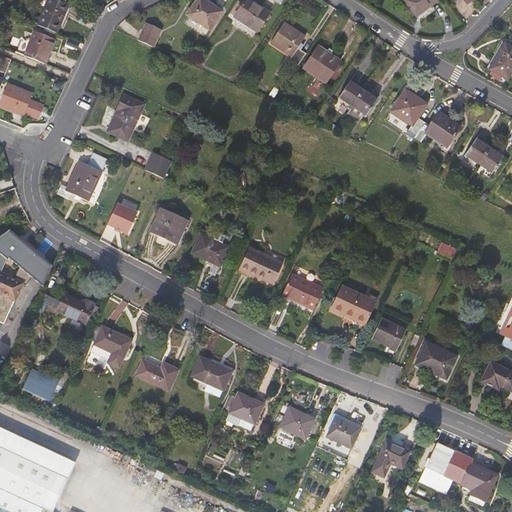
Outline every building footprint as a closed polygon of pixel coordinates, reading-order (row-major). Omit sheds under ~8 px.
[(61,0),(45,0),(37,22),(56,30),(67,2),(61,0)] [(210,29),(222,11),(204,0),(195,0),(186,15),(210,29)] [(257,32),(269,13),(249,0),(245,0),(235,17),(257,32)] [(436,0),(404,0),(414,12),(420,7),(422,11),(436,0)] [(162,29),(147,22),(139,40),(154,47),(162,29)] [(291,60),(299,65),(306,54),(301,50),(298,49),(301,44),(305,38),(285,24),(272,43),(292,57),(291,60)] [(32,31),(23,54),(42,62),(52,39),(32,31)] [(511,46),(505,43),(489,69),(507,80),(511,71),(511,46)] [(334,52),(328,48),(326,52),(318,47),(303,69),(326,83),(340,61),(331,55),(334,52)] [(363,91),(349,82),(339,98),(348,103),(353,107),(363,91)] [(25,113),(39,119),(45,106),(31,100),(33,93),(10,84),(2,105),(24,115),(25,113)] [(376,100),(363,91),(353,107),(361,112),(366,116),(376,100)] [(426,104),(405,91),(391,112),(412,125),(406,134),(413,139),(414,137),(424,122),(417,117),(426,104)] [(117,136),(127,140),(145,105),(124,95),(117,110),(109,128),(118,133),(117,136)] [(361,112),(353,107),(351,110),(349,113),(356,118),(361,112)] [(460,127),(440,114),(431,127),(424,122),(414,137),(421,142),(427,134),(435,139),(436,137),(448,145),(460,127)] [(448,145),(436,137),(435,139),(447,147),(448,145)] [(490,148),(476,139),(465,155),(479,164),(490,148)] [(503,157),(490,148),(479,164),(493,173),(503,157)] [(72,194),(89,201),(108,159),(93,153),(87,165),(79,162),(67,187),(61,184),(57,194),(70,200),(72,194)] [(172,161),(153,153),(146,170),(164,178),(172,161)] [(108,225),(127,234),(137,213),(118,205),(108,225)] [(161,209),(150,232),(177,244),(188,221),(161,209)] [(52,267),(9,229),(0,235),(0,252),(1,253),(0,254),(0,320),(4,323),(15,301),(23,284),(26,286),(33,279),(43,287),(52,267)] [(202,231),(191,253),(220,267),(230,244),(223,240),(215,237),(202,231)] [(227,232),(218,231),(215,237),(223,240),(227,232)] [(443,242),(436,255),(450,261),(456,248),(443,242)] [(283,263),(249,247),(239,268),(261,279),(267,266),(279,272),(283,263)] [(279,272),(267,266),(261,279),(273,284),(279,272)] [(281,296),(313,310),(323,288),(292,273),(281,296)] [(365,325),(376,302),(341,286),(331,309),(365,325)] [(51,298),(42,294),(36,306),(45,311),(51,298)] [(84,303),(65,294),(64,295),(61,303),(54,317),(83,330),(88,320),(94,306),(95,304),(86,300),(84,303)] [(99,308),(94,306),(88,320),(92,322),(99,308)] [(511,309),(511,312),(501,334),(505,336),(501,345),(511,350),(511,309)] [(363,329),(365,325),(344,315),(342,320),(363,329)] [(397,350),(406,330),(381,319),(372,338),(397,350)] [(95,343),(102,328),(96,325),(89,340),(95,343)] [(95,343),(94,345),(112,353),(108,363),(119,368),(132,340),(103,326),(102,328),(95,343)] [(411,346),(416,348),(421,336),(416,334),(411,346)] [(457,357),(426,342),(416,363),(434,370),(433,373),(446,379),(457,357)] [(232,371),(200,356),(191,376),(224,391),(232,371)] [(136,375),(169,391),(178,370),(164,363),(161,369),(143,361),(136,375)] [(434,370),(416,363),(415,364),(433,373),(434,370)] [(511,390),(511,373),(491,363),(482,382),(497,389),(499,385),(511,390)] [(23,387),(50,399),(59,381),(32,368),(23,387)] [(263,404),(238,393),(226,420),(251,432),(263,404)] [(314,419),(289,407),(285,417),(282,423),(280,427),(305,438),(314,419)] [(285,417),(280,414),(277,421),(282,423),(285,417)] [(359,428),(336,418),(327,437),(350,448),(359,428)] [(66,458),(0,427),(0,447),(49,470),(33,504),(42,509),(66,458)] [(103,427),(101,433),(106,436),(109,430),(103,427)] [(402,469),(410,451),(386,441),(372,472),(383,477),(390,463),(402,469)] [(470,494),(485,501),(496,476),(471,464),(473,459),(437,443),(418,483),(444,495),(451,479),(472,489),(470,494)] [(0,511),(40,511),(42,509),(33,504),(49,470),(0,447),(0,511)] [(187,468),(178,464),(175,469),(184,473),(187,468)] [(483,505),(485,501),(470,494),(468,499),(483,505)]
